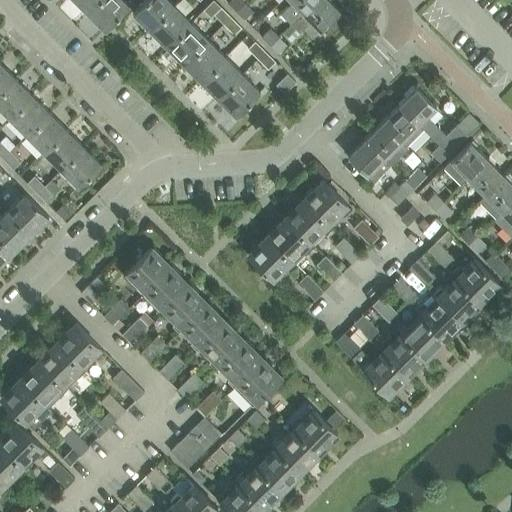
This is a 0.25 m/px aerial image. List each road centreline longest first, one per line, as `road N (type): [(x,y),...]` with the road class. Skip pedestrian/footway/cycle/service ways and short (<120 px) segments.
road 1 (residential): [(155,171),(249,167),(275,156),(402,27),(391,0)]
road 2 (residential): [(155,171),(131,134),(1,0)]
road 3 (residential): [(0,318),(155,171)]
